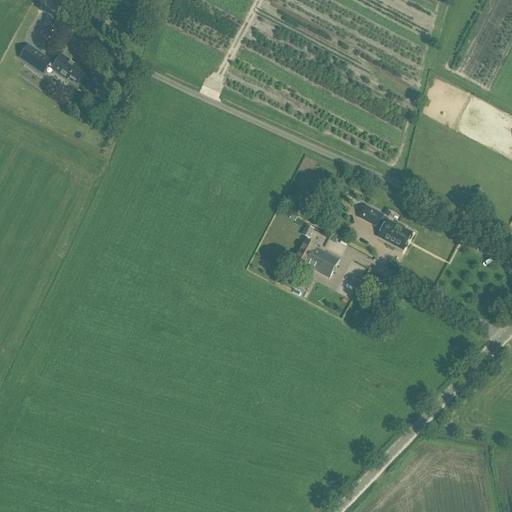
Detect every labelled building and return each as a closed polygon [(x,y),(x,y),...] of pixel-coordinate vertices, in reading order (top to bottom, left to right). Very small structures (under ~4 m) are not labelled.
[(26,63),(34,51),(29,47),(20,59),(26,63)] [(85,73),(63,57),(56,67),(53,65),(51,63),(52,63),(34,51),(26,63),(44,75),(49,67),(52,69),(54,70),(68,80),(69,78),(69,79),(77,84),(85,73)] [(346,219),(351,208),(343,204),(337,214),(346,219)] [(366,207),(360,218),(376,227),(378,224),(384,227),(378,238),(390,244),(390,243),(394,245),(393,246),(403,251),(412,234),(405,230),(406,228),(398,224),(397,226),(388,221),(389,219),(382,216),(366,207)] [(302,217),(304,211),(297,208),(295,214),(302,217)] [(305,227),(300,237),(308,241),(313,231),(305,227)] [(337,240),(333,251),(340,254),(344,242),(337,240)] [(306,242),(295,263),(305,268),(306,266),(330,279),(339,261),(316,249),(317,247),(306,242)] [(380,282),(375,291),(381,294),(385,285),(380,282)]
